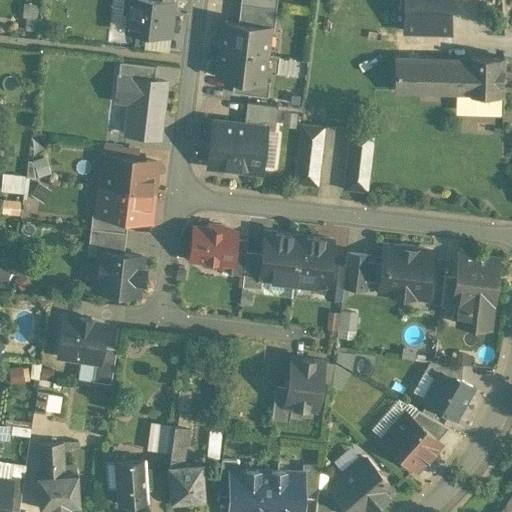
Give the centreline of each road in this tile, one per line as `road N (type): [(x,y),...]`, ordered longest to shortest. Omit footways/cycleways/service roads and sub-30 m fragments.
road 1 (residential): [(175,195),(511,235)]
road 2 (residential): [(175,195),(159,316),(300,334)]
road 3 (residential): [(197,0),(175,195)]
road 4 (residential): [(511,378),(478,450),(420,511)]
